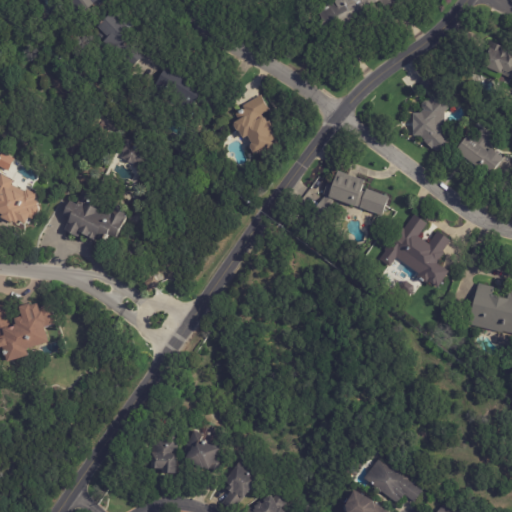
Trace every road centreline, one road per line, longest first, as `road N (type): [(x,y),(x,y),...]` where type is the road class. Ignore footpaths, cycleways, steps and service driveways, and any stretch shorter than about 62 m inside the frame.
road 1 (tertiary): [(67,511),(338,117),(435,36),(464,0)]
road 2 (residential): [(511,229),(460,205),(206,24),(185,0)]
road 3 (residential): [(187,327),(97,273),(0,265)]
